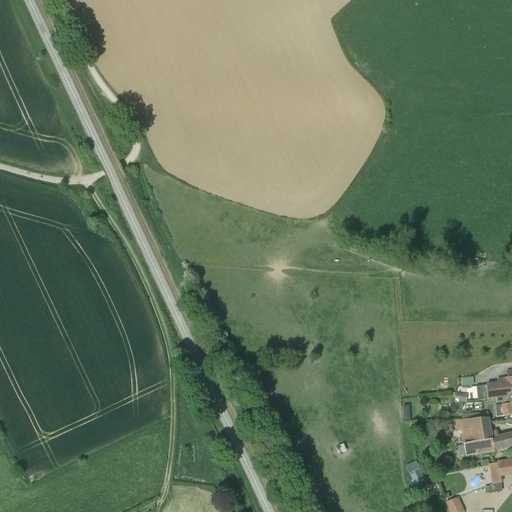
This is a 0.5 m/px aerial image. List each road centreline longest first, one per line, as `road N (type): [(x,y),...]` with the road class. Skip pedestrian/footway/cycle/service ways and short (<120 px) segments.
road 1 (track): [(86,179),(135,263),(167,343),(172,430),(156,511)]
road 2 (unclassified): [(61,0),(89,65),(134,126),(135,152),(80,180),(0,166)]
road 3 (track): [(132,155),(181,269),(197,272)]
